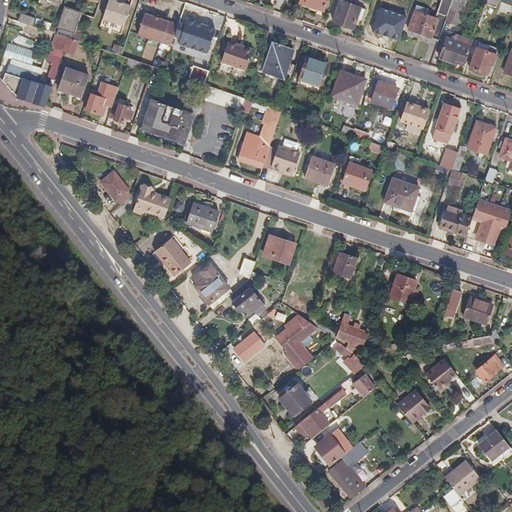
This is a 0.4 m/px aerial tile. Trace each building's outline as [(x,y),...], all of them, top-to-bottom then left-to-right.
[(118,2),(111,0),(110,0),(104,18),(125,26),(132,7),(125,5),(118,2)] [(324,13),(327,0),(301,0),(301,2),(316,7),(315,10),(324,13)] [(366,8),(361,7),(341,0),(340,0),(332,21),(353,28),(357,18),(362,19),(366,8)] [(409,31),(438,41),(445,20),(450,6),(451,0),(440,0),(433,20),(425,17),(428,8),(419,4),(415,14),(409,31)] [(451,0),(450,6),(461,10),(462,9),(464,0),(451,0)] [(61,33),(71,36),(74,37),(78,27),(84,11),(68,6),(59,32),(61,33)] [(450,6),(445,20),(463,26),(465,21),(464,20),(467,11),(462,9),(461,10),(450,6)] [(153,16),(145,13),(138,34),(171,46),(179,25),(161,19),(153,16)] [(20,15),(18,22),(34,28),(36,20),(20,15)] [(216,30),(188,20),(179,45),(207,55),(216,30)] [(452,41),(470,48),(473,39),(456,32),(452,41)] [(55,49),(65,52),(71,36),(61,33),(55,49)] [(71,36),(65,52),(74,55),(79,40),(74,37),(71,36)] [(457,62),(464,64),(470,48),(452,41),(445,39),(438,59),(456,65),(457,62)] [(121,53),(123,45),(115,43),(113,51),(121,53)] [(237,46),(229,43),(222,62),(247,71),(254,50),(245,46),(244,48),(237,46)] [(259,82),(287,91),(297,63),(290,61),(294,50),(273,43),(259,82)] [(497,55),(476,48),(469,68),(486,74),(489,64),(493,66),(497,55)] [(511,74),(511,49),(503,72),(511,74)] [(322,85),(329,63),(308,55),(300,78),(322,85)] [(11,58),(2,80),(18,96),(46,106),(57,75),(53,74),(52,78),(49,77),(48,79),(40,77),(43,70),(11,58)] [(209,71),(193,66),(189,78),(205,83),(209,71)] [(85,94),(91,75),(68,67),(60,89),(71,93),(72,90),(85,94)] [(356,104),(364,80),(340,72),(332,95),(356,104)] [(87,109),(105,115),(108,106),(105,105),(105,103),(113,106),(114,104),(120,87),(103,81),(100,91),(94,89),(87,109)] [(391,106),(398,88),(378,81),(372,99),(391,106)] [(246,98),(211,85),(206,100),(213,102),(214,99),(242,109),(246,98)] [(247,98),(243,110),(251,112),(254,100),(247,98)] [(183,143),(193,115),(152,100),(142,128),(183,143)] [(113,106),(109,117),(124,122),(125,118),(130,119),(132,113),(127,111),(129,106),(120,103),(119,106),(114,104),(113,106)] [(423,128),(429,110),(407,103),(401,120),(423,128)] [(448,133),(456,107),(444,103),(435,128),(448,133)] [(239,160),(263,168),(265,163),(271,143),(283,111),(272,107),(261,137),(250,134),(246,144),(245,143),(239,160)] [(496,131),(496,128),(477,122),(468,148),(487,154),(491,143),(496,131)] [(356,126),(351,138),(384,149),(386,144),(367,137),(369,131),(356,126)] [(340,134),(351,138),(354,131),(343,127),(340,134)] [(511,141),(505,139),(499,157),(509,160),(506,171),(511,173),(511,141)] [(271,143),(265,163),(269,168),(270,165),(279,168),(292,173),(299,152),(278,144),(276,147),(271,143)] [(453,164),(459,147),(447,143),(441,160),(453,164)] [(368,151),(382,156),(384,149),(370,144),(368,151)] [(453,164),(450,172),(456,174),(464,149),(459,147),(453,164)] [(328,184),(335,164),(312,155),(305,176),(328,184)] [(348,167),(357,169),(360,161),(349,157),(346,165),(348,167)] [(364,193),(371,174),(348,167),(342,185),(364,193)] [(483,180),(491,183),(496,170),(488,167),(483,180)] [(118,200),(122,205),(131,198),(132,195),(129,191),(130,190),(115,172),(102,183),(117,201),(118,200)] [(456,174),(450,172),(445,187),(456,191),(461,175),(456,174)] [(410,210),(418,187),(393,178),(385,202),(410,210)] [(145,211),(165,218),(171,201),(152,194),(152,192),(142,189),(134,213),(144,216),(145,211)] [(499,226),(505,228),(511,209),(478,198),(472,217),(483,221),(477,238),(493,243),(499,226)] [(211,233),(218,213),(192,204),(186,224),(211,233)] [(116,219),(126,212),(121,206),(112,213),(116,219)] [(457,230),(466,233),(472,218),(462,214),(461,217),(445,211),(440,225),(456,231),(457,230)] [(439,227),(465,236),(466,233),(457,230),(456,231),(440,225),(439,227)] [(289,262),(295,245),(272,238),(266,255),(289,262)] [(192,263),(172,239),(157,252),(177,276),(192,263)] [(319,265),(325,249),(306,243),(300,262),(310,265),(311,262),(319,265)] [(350,277),(357,259),(341,253),(334,272),(350,277)] [(245,257),(240,274),(251,278),(257,261),(245,257)] [(211,304),(231,289),(212,264),(203,271),(208,278),(197,286),(211,304)] [(410,306),(418,281),(399,274),(392,296),(403,300),(402,304),(410,306)] [(251,278),(229,296),(233,302),(251,288),(255,284),(251,278)] [(251,288),(233,302),(241,312),(248,307),(253,312),(255,310),(258,314),(266,307),(263,304),(263,303),(251,288)] [(454,288),(445,314),(454,317),(462,292),(454,288)] [(488,324),(494,306),(470,297),(464,316),(488,324)] [(336,340),(347,348),(350,340),(363,345),(368,331),(348,324),(351,315),(345,313),(336,340)] [(288,357),(299,370),(314,358),(301,342),(318,327),(310,322),(299,314),(285,325),(287,328),(276,338),(288,352),(291,355),(288,357)] [(490,336),(495,342),(501,338),(496,332),(490,336)] [(475,346),(495,342),(490,336),(471,340),(475,346)] [(356,352),(344,362),(355,375),(367,365),(356,352)] [(502,365),(495,355),(476,369),(485,381),(495,373),(494,372),(502,365)] [(450,385),(459,378),(444,359),(425,374),(442,395),(450,388),(448,386),(450,385)] [(353,382),(365,396),(376,387),(364,372),(353,382)] [(295,412),(312,398),(298,380),(281,394),(295,412)] [(401,408),(413,423),(421,417),(419,414),(430,406),(417,390),(398,405),(401,408)] [(315,429),(318,433),(330,424),(324,416),(349,396),(345,391),(308,420),(311,423),(306,427),(310,433),(315,429)] [(419,414),(421,417),(432,408),(430,406),(419,414)] [(510,446),(497,430),(480,445),(493,460),(510,446)] [(319,451),(330,465),(346,452),(330,432),(316,443),(321,450),(319,451)] [(350,495),(365,483),(349,463),(345,465),(341,459),(329,469),(350,495)] [(445,477),(454,488),(460,495),(480,479),(466,460),(445,477)] [(501,480),(505,477),(496,465),(492,469),(501,480)]
